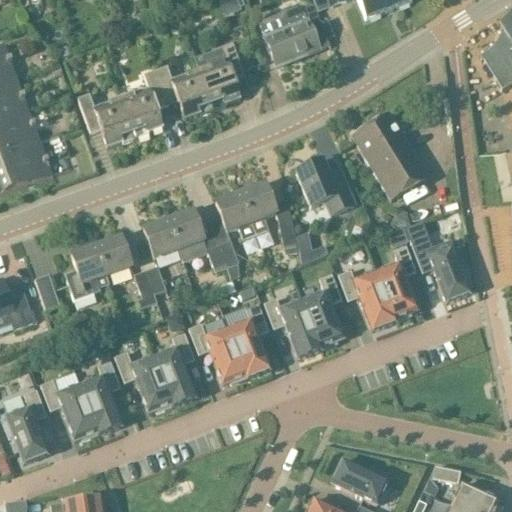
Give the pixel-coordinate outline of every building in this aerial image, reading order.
[(240,0),(219,8),(223,18),(239,12),(239,11),(243,9),(240,0)] [(343,0),(311,0),(317,16),(346,5),(343,0)] [(356,0),(365,23),(388,14),(382,0),(356,0)] [(382,0),(388,14),(411,5),(409,0),(382,0)] [(305,25),(264,42),(276,70),(318,54),(329,49),(312,8),(301,13),(306,25),(305,25)] [(511,20),(499,29),(500,29),(501,32),(500,37),(498,41),(496,45),(493,49),(490,52),(486,55),(478,60),(480,64),(480,65),(480,66),(483,64),(501,94),(511,87),(511,20)] [(225,64),(198,74),(212,115),(225,110),(225,108),(240,103),(232,81),(243,77),(232,47),(220,52),(225,64)] [(69,49),(60,52),(63,60),(72,56),(69,49)] [(0,88),(15,83),(4,50),(0,51),(0,88)] [(165,71),(154,75),(167,111),(178,107),(184,123),(199,118),(200,120),(212,115),(198,74),(170,84),(165,71)] [(167,111),(154,75),(143,79),(148,92),(120,102),(135,143),(148,138),(147,137),(163,131),(157,114),(167,111)] [(0,88),(0,125),(27,115),(15,83),(0,88)] [(88,100),(77,104),(88,133),(98,129),(106,151),(121,146),(122,148),(135,143),(120,102),(93,113),(88,100)] [(0,125),(0,161),(39,148),(27,115),(0,125)] [(425,184),(404,150),(406,149),(388,118),(352,140),(391,204),(425,184)] [(51,180),(39,148),(0,161),(0,188),(3,198),(51,180)] [(353,210),(343,186),(331,191),(320,166),(294,177),(309,213),(324,206),(329,220),(353,210)] [(238,198),(255,240),(268,235),(263,223),(274,219),(263,189),(238,198)] [(242,245),(255,240),(238,198),(214,207),(225,237),(237,232),(242,245)] [(192,214),(167,223),(178,254),(183,267),(195,262),(190,249),(203,245),(192,214)] [(153,263),(178,254),(167,223),(142,233),(153,263)] [(290,223),(278,225),(282,251),(296,248),(290,223)] [(106,280),(130,271),(119,241),(94,250),(97,258),(106,280)] [(449,245),(426,253),(423,243),(410,248),(421,278),(432,274),(445,307),(469,298),(459,271),(463,269),(457,254),(453,255),(449,245)] [(228,246),(218,250),(227,274),(231,284),(239,281),(237,268),(238,268),(230,246),(228,246)] [(94,250),(70,259),(75,274),(69,277),(71,282),(66,283),(73,305),(93,298),(95,293),(98,292),(95,283),(106,280),(97,258),(94,250)] [(218,250),(207,254),(208,257),(215,276),(226,272),(218,250)] [(323,250),(311,255),(315,264),(327,259),(323,250)] [(394,326),(395,326),(395,325),(410,320),(409,317),(416,315),(404,281),(415,277),(405,251),(392,256),(397,268),(375,277),(394,326)] [(157,271),(144,275),(153,299),(166,295),(157,271)] [(144,275),(133,279),(141,303),(137,304),(140,313),(156,307),(153,299),(144,275)] [(375,277),(353,285),(350,275),(337,280),(347,306),(358,302),(371,335),(394,326),(375,277)] [(48,279),(34,284),(44,314),(58,309),(48,279)] [(320,354),(321,354),(336,348),(335,346),(342,343),(330,310),(341,305),(331,279),(318,284),(323,296),(301,305),(320,354)] [(21,288),(6,293),(2,283),(0,284),(0,320),(7,318),(13,334),(34,327),(21,288)] [(301,305),(279,313),(276,303),(263,308),(273,334),(284,330),(297,363),(320,354),(301,305)] [(246,383),(269,374),(257,341),(268,336),(258,310),(245,315),(249,325),(227,333),(246,383)] [(227,333),(205,341),(200,329),(188,333),(198,360),(209,355),(222,389),(229,386),(230,388),(245,383),(246,383),(227,333)] [(43,337),(32,341),(36,352),(47,348),(43,337)] [(172,411),(195,402),(183,369),(194,365),(184,338),(171,343),(175,353),(153,361),(172,411)] [(153,361),(131,370),(126,357),(114,362),(124,388),(135,384),(148,417),(155,414),(156,416),(171,411),(172,411),(153,361)] [(98,439),(121,430),(108,397),(120,393),(110,366),(97,371),(101,381),(79,389),(98,439)] [(79,389),(57,398),(52,385),(39,390),(49,416),(61,412),(73,445),(81,442),(82,445),(97,439),(97,440),(98,439),(79,389)] [(23,468),(47,458),(34,425),(46,421),(36,395),(23,400),(28,412),(5,421),(7,425),(2,426),(8,442),(12,440),(23,468)] [(383,484),(385,480),(370,473),(368,477),(342,464),(331,488),(376,509),(387,485),(383,484)] [(457,488),(460,476),(434,471),(431,483),(457,488)] [(456,511),(494,511),(498,505),(477,495),(476,496),(462,490),(453,510),(456,511)] [(62,508),(50,510),(50,511),(101,511),(101,503),(62,508)]
